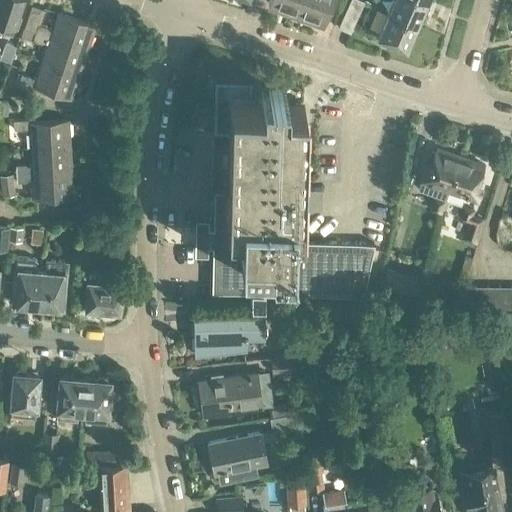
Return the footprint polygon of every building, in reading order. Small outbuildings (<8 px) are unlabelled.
[(0,0),(0,31),(11,36),(14,27),(23,0),(0,0)] [(269,0),(268,3),(301,15),(300,18),(317,24),(318,21),(322,23),(329,0),(269,0)] [(360,0),(350,0),(343,20),(338,30),(350,35),(355,25),(364,2),(360,0)] [(426,0),(392,0),(388,12),(417,25),(428,1),(426,0)] [(417,25),(388,12),(377,37),(407,49),(417,25)] [(37,24),(34,34),(87,51),(95,26),(58,14),(52,32),(48,31),(47,27),(37,24)] [(42,62),(79,74),(87,51),(34,34),(32,40),(41,43),(45,41),(48,42),(42,62)] [(79,74),(42,62),(37,78),(21,73),(18,83),(34,89),(35,87),(71,99),(79,74)] [(297,242),(297,224),(301,103),(286,102),(287,90),(263,89),(262,102),(233,101),(230,192),(215,192),(214,230),(207,230),(207,247),(213,248),(211,293),(363,297),(374,244),(297,242)] [(30,129),(31,148),(69,146),(68,120),(30,122),(30,120),(13,121),(13,130),(30,129)] [(71,171),(69,146),(31,148),(32,167),(29,167),(25,165),(16,166),(16,174),(71,171)] [(443,201),(447,189),(458,157),(443,152),(440,153),(436,152),(432,164),(430,164),(429,165),(427,165),(422,180),(438,186),(430,210),(440,213),(445,201),(443,201)] [(461,205),(464,195),(472,198),(476,199),(480,188),(476,186),(482,168),(473,165),(472,162),(458,157),(447,189),(443,201),(445,201),(445,200),(461,205)] [(72,197),(71,171),(16,174),(16,182),(26,182),(29,180),(32,179),(33,199),(72,197)] [(0,176),(3,196),(15,194),(12,175),(0,176)] [(462,207),(457,221),(466,224),(460,240),(476,246),(485,220),(474,216),(475,212),(462,207)] [(96,221),(80,220),(79,261),(95,262),(96,221)] [(36,259),(16,258),(12,304),(15,304),(17,307),(22,307),(25,305),(36,306),(39,271),(35,270),(36,259)] [(44,271),(39,271),(36,306),(48,307),(51,309),(56,310),(58,308),(62,308),(64,273),(68,273),(69,262),(45,260),(44,271)] [(409,289),(392,286),(395,270),(387,269),(381,299),(414,306),(421,276),(412,274),(409,289)] [(90,313),(112,315),(113,310),(119,311),(121,284),(102,282),(102,272),(89,271),(85,307),(90,308),(90,313)] [(475,287),(464,286),(456,310),(475,311),(475,287)] [(487,287),(475,287),(475,311),(487,311),(487,287)] [(487,311),(499,311),(499,287),(487,287),(487,311)] [(499,287),(499,311),(511,311),(511,287),(499,287)] [(270,305),(269,318),(282,319),(281,332),(295,331),(296,305),(270,305)] [(490,333),(511,333),(511,313),(488,314),(490,333)] [(246,340),(264,339),(263,320),(245,320),(245,318),(195,320),(196,356),(246,350),(246,340)] [(425,362),(419,332),(400,335),(406,365),(425,362)] [(273,373),(300,371),(299,359),(272,361),(273,373)] [(10,416),(34,418),(35,408),(38,375),(26,374),(24,371),(18,370),(15,373),(13,373),(12,391),(9,394),(8,399),(11,402),(10,416)] [(269,372),(257,374),(199,382),(204,415),(261,408),(273,406),(269,372)] [(82,411),(85,379),(73,377),(71,375),(65,374),(62,376),(60,376),(58,395),(55,397),(55,403),(57,406),(56,420),(77,422),(78,411),(82,411)] [(85,379),(82,411),(86,411),(85,423),(106,424),(107,410),(110,408),(110,402),(108,399),(110,381),(107,381),(105,378),(99,377),(96,380),(85,379)] [(494,454),(506,452),(500,412),(487,414),(494,454)] [(304,435),(298,413),(270,419),(273,433),(291,428),(293,437),(304,435)] [(227,472),(228,472),(230,482),(246,479),(244,469),(267,465),(261,433),(208,444),(215,475),(216,475),(216,474),(224,473),(224,475),(227,474),(227,472)] [(0,434),(0,454),(9,455),(11,435),(0,434)] [(41,462),(55,463),(57,436),(43,434),(41,462)] [(324,468),(321,452),(304,454),(309,489),(323,488),(321,469),(324,468)] [(114,465),(114,453),(90,453),(90,465),(114,465)] [(381,479),(378,459),(363,461),(366,481),(381,479)] [(12,462),(9,483),(23,484),(26,464),(12,462)] [(101,511),(117,511),(129,511),(126,464),(99,467),(101,511)] [(486,468),(460,473),(467,509),(473,508),(473,511),(500,511),(494,477),(488,477),(486,468)] [(306,506),(304,477),(285,478),(287,507),(306,506)] [(439,511),(436,494),(430,495),(429,486),(423,487),(422,478),(408,480),(410,489),(403,491),(403,494),(399,495),(402,511),(439,511)] [(44,511),(46,495),(33,493),(31,511),(44,511)] [(321,497),(323,509),(323,511),(347,511),(346,501),(345,493),(321,497)] [(244,511),(242,497),(214,499),(215,511),(232,511),(233,511),(236,511),(244,511)] [(359,499),(346,501),(347,511),(373,511),(371,511),(370,502),(359,504),(359,499)]
